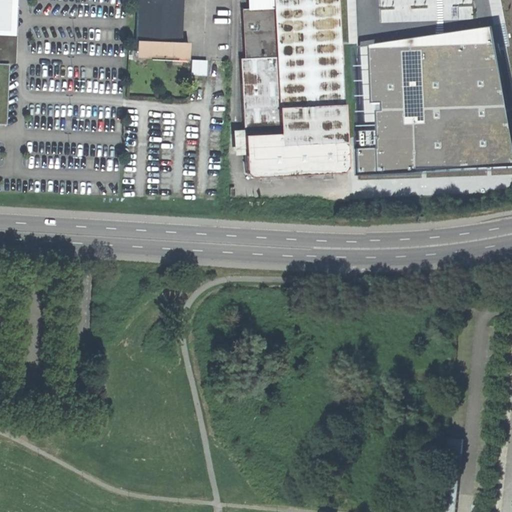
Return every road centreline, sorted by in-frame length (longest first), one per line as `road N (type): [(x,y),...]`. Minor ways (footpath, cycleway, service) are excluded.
road 1 (trunk): [(511,226),(390,241),(0,218)]
road 2 (trunk): [(0,239),(344,259),(511,244)]
road 3 (unknown): [(111,99),(202,103),(198,191)]
